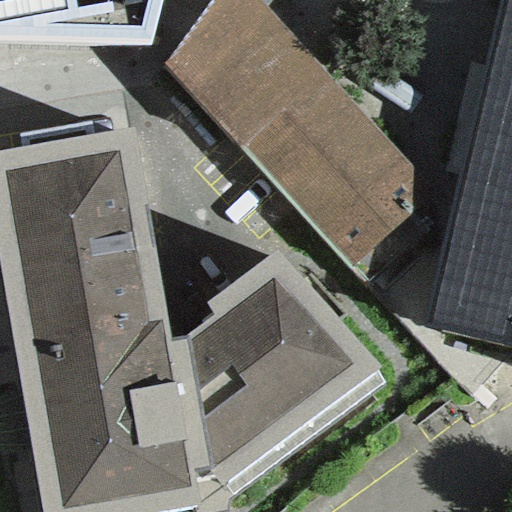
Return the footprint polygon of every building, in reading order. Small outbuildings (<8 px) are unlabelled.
[(0,0),(0,42),(151,47),(163,0),(0,0)] [(440,221),(255,18),(238,0),(213,0),(162,69),(363,290),(440,221)] [(238,0),(255,18),(268,0),(238,0)] [(511,0),(510,0),(432,325),(511,345),(511,0)] [(0,282),(12,353),(161,327),(129,142),(0,164),(0,282)] [(206,313),(215,326),(182,350),(165,353),(161,327),(12,353),(21,405),(39,511),(222,511),(223,502),(380,389),(373,376),(273,263),(206,313)]
